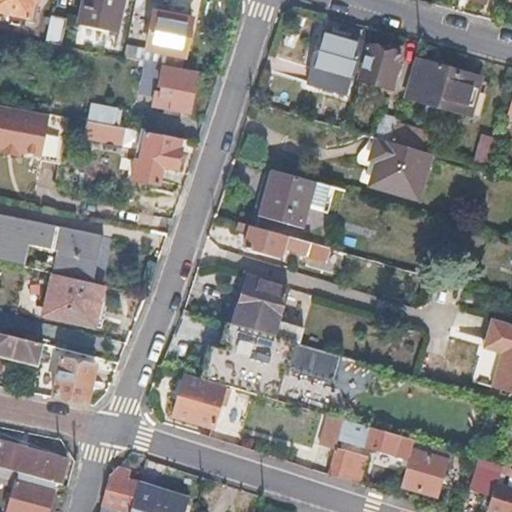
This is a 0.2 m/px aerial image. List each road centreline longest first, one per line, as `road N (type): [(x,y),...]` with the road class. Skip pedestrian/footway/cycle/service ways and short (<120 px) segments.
road 1 (residential): [(112,429),(184,247),(263,0)]
road 2 (residential): [(371,511),(112,429)]
road 3 (residential): [(511,45),(354,0)]
